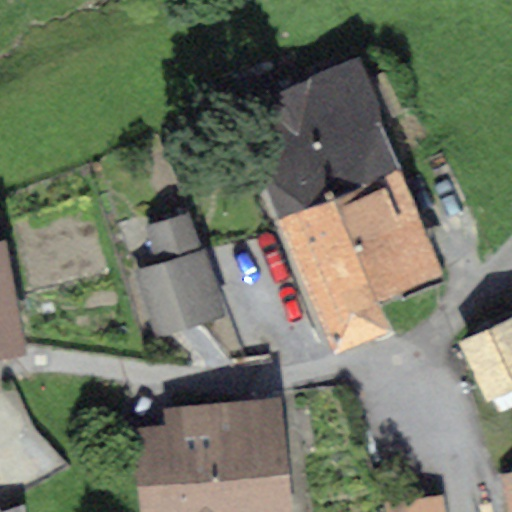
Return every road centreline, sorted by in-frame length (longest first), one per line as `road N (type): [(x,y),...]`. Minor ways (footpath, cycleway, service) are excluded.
road 1 (residential): [(461,511),(451,463),(403,354),(358,369),(248,381),(36,363),(0,367)]
road 2 (track): [(403,354),(511,250)]
